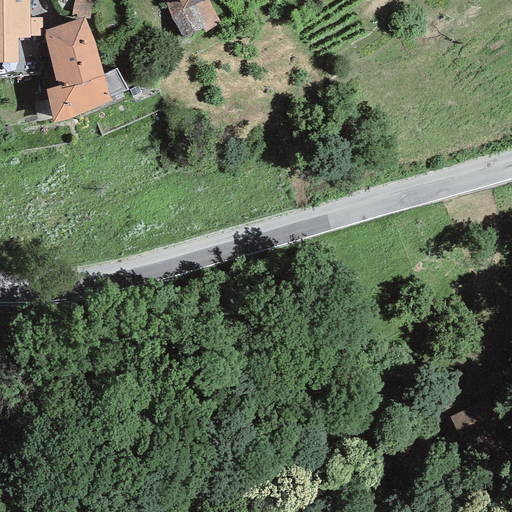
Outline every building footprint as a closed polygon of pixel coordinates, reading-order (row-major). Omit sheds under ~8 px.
[(42,36),(41,18),(30,18),(29,0),(0,0),(0,62),(17,62),(17,38),(30,38),(30,35),(42,36)] [(90,18),(92,0),(74,0),(71,15),(90,18)] [(219,23),(208,0),(203,0),(183,9),(179,0),(164,0),(171,19),(186,44),(219,23)] [(179,0),(183,9),(203,0),(179,0)] [(84,17),(44,31),(44,38),(57,86),(60,85),(61,90),(104,75),(95,42),(84,17)] [(116,69),(104,75),(61,90),(60,85),(57,86),(46,89),(53,123),(70,119),(112,100),(110,97),(127,90),(116,69)]
